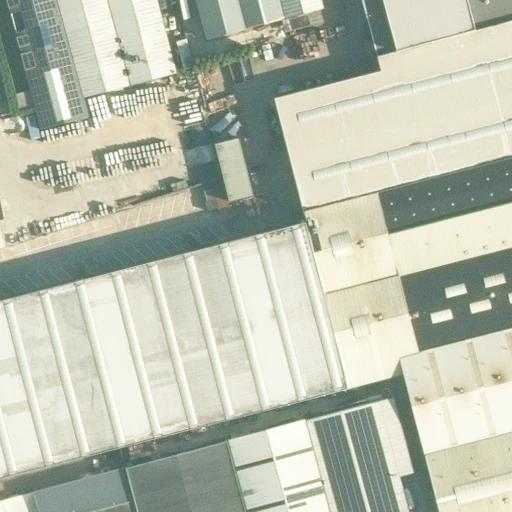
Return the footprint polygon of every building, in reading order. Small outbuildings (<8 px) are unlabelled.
[(89,117),(84,98),(81,99),(54,0),(6,0),(41,130),(89,117)] [(54,0),(81,99),(84,98),(127,86),(104,0),(54,0)] [(104,0),(127,86),(175,74),(155,0),(104,0)] [(233,33),(223,0),(195,0),(207,40),(233,33)] [(258,26),(251,0),(223,0),(233,33),(258,26)] [(320,0),(251,0),(258,26),(323,9),(320,0)] [(511,0),(361,0),(376,57),(511,20),(511,0)] [(315,262),(316,262),(342,359),(345,371),(494,333),(511,328),(511,20),(376,57),(380,72),(273,100),(302,209),(305,220),(306,220),(309,230),(308,230),(311,242),(312,241),(316,258),(315,259),(315,262)] [(252,189),(238,131),(213,137),(228,195),(252,189)] [(147,251),(232,233),(208,191),(198,193),(187,190),(131,202),(163,210),(168,234),(157,231),(152,248),(123,240),(122,247),(116,237),(111,235),(107,219),(83,224),(74,229),(76,237),(84,251),(82,257),(106,263),(123,260),(134,253),(145,251),(147,251)] [(0,474),(345,387),(301,220),(0,297),(0,474)] [(12,262),(16,284),(45,279),(40,255),(31,257),(29,243),(1,249),(4,263),(12,262)] [(511,511),(511,328),(494,333),(345,371),(349,387),(403,374),(438,511),(511,511)] [(408,511),(396,465),(410,461),(392,396),(305,420),(329,511),(408,511)] [(329,511),(305,420),(217,443),(235,511),(329,511)] [(235,511),(217,443),(187,450),(123,467),(135,511),(235,511)] [(94,475),(103,511),(135,511),(123,467),(94,475)] [(34,492),(39,511),(103,511),(94,475),(34,492)] [(0,500),(0,511),(39,511),(34,492),(0,500)]
